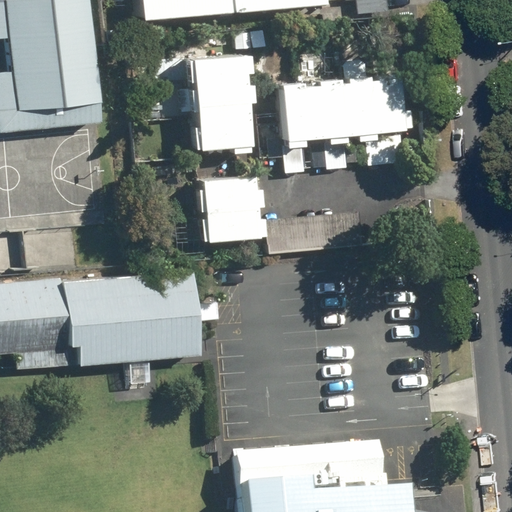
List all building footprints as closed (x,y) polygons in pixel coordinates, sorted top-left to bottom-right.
[(0,127),(92,118),(80,0),(0,0),(0,36),(1,36),(4,69),(0,69),(0,127)] [(131,0),(133,17),(317,1),(317,0),(131,0)] [(354,0),(354,16),(384,17),(385,0),(354,0)] [(254,42),(183,49),(190,130),(261,124),(254,42)] [(390,75),(273,86),(280,168),(398,157),(390,75)] [(243,173),(192,177),(196,238),(248,234),(243,173)] [(460,173),(428,173),(428,202),(460,202),(460,173)] [(352,210),(258,218),(261,252),(355,244),(352,210)] [(183,268),(0,281),(0,351),(7,351),(8,360),(9,368),(189,353),(186,311),(183,268)] [(414,511),(411,511),(408,481),(383,483),(382,469),(380,441),(235,453),(239,511),(414,511)]
